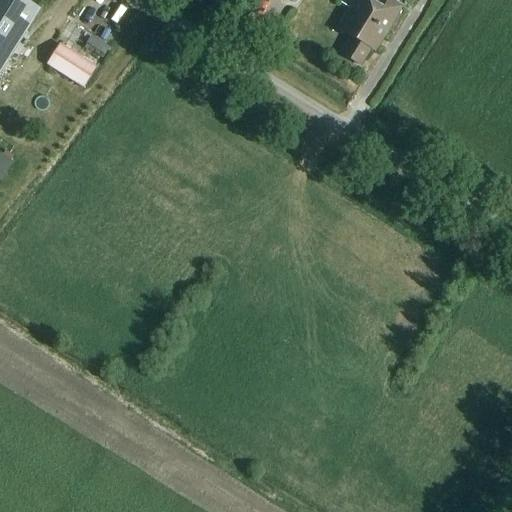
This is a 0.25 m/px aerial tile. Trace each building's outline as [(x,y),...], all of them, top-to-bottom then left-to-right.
[(0,63),(0,62),(4,56),(8,50),(6,49),(17,31),(19,33),(24,25),(33,10),(17,0),(5,0),(0,8),(0,63)] [(375,53),(401,9),(386,0),(355,0),(337,31),(350,38),(340,56),(360,68),(370,51),(375,53)] [(47,65),(84,88),(97,68),(60,44),(47,65)] [(52,89),(43,84),(34,102),(26,98),(18,113),(47,129),(72,83),(59,76),(52,89)] [(0,149),(0,148),(0,176),(2,177),(15,158),(0,149)]
